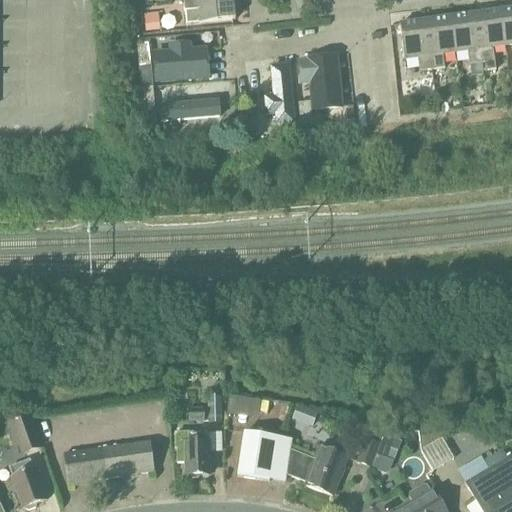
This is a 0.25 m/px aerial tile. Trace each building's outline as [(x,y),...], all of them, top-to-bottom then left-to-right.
[(234,22),(232,0),(184,0),(183,0),(184,13),(198,12),(199,25),(234,22)] [(511,11),(499,13),(504,48),(511,46),(511,11)] [(499,13),(474,17),(481,65),(482,73),(495,72),(492,50),(504,48),(499,13)] [(144,33),(159,32),(157,14),(142,15),(144,33)] [(449,20),(454,55),(466,53),(468,67),(481,65),(474,17),(449,20)] [(449,20),(424,23),(431,72),(444,70),(442,57),(454,55),(449,20)] [(431,72),(424,23),(398,27),(403,62),(416,60),(418,74),(431,72)] [(135,46),(138,69),(150,68),(148,45),(138,46),(135,46)] [(202,84),(199,56),(151,61),(154,88),(202,84)] [(304,60),(312,116),(338,112),(330,57),(304,60)] [(284,74),(256,77),(261,126),(262,126),(289,123),(284,74)] [(152,89),(139,90),(141,112),(154,111),(152,89)] [(318,139),(317,126),(316,123),(311,123),(309,104),(297,105),(299,128),(301,140),(318,139)] [(155,109),(156,136),(201,135),(200,107),(155,109)] [(155,135),(154,111),(141,112),(143,134),(144,136),(155,135)] [(236,112),(239,131),(239,134),(251,133),(249,111),(237,112),(236,112)] [(335,343),(326,343),(326,351),(335,351),(335,343)] [(511,354),(511,344),(496,343),(494,373),(504,374),(505,354),(511,354)] [(187,424),(207,423),(207,412),(187,412),(187,424)] [(32,420),(31,420),(12,427),(23,458),(44,451),(32,420)] [(451,436),(450,430),(450,429),(418,432),(419,438),(451,436)] [(177,466),(185,466),(185,478),(190,478),(191,480),(197,480),(198,478),(208,478),(207,446),(206,446),(205,435),(175,436),(175,453),(177,453),(177,466)] [(292,454),(289,453),(291,442),(243,435),(240,457),(239,457),(236,479),(268,484),(269,480),(284,482),(285,479),(286,480),(292,454)] [(375,455),(392,461),(400,441),(399,441),(383,435),(378,447),(375,455)] [(365,442),(356,465),(369,470),(378,447),(365,442)] [(149,444),(62,457),(67,487),(153,474),(149,444)] [(314,463),(292,454),(286,480),(305,488),(331,498),(345,460),(319,450),(314,463)] [(511,511),(511,456),(464,486),(479,511),(511,511)] [(22,511),(25,511),(31,511),(36,510),(36,507),(45,503),(34,473),(32,473),(29,463),(8,470),(12,481),(11,481),(22,511)] [(442,511),(432,494),(431,494),(426,488),(422,487),(409,495),(408,499),(412,506),(401,511),(442,511)]
